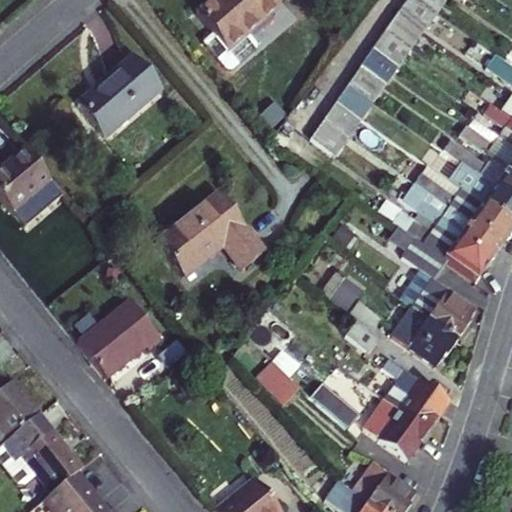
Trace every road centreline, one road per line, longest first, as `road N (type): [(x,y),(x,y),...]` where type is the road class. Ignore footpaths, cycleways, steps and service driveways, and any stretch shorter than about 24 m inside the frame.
road 1 (residential): [(178,511),(0,289),(0,65),(74,0)]
road 2 (residential): [(442,511),(511,300)]
